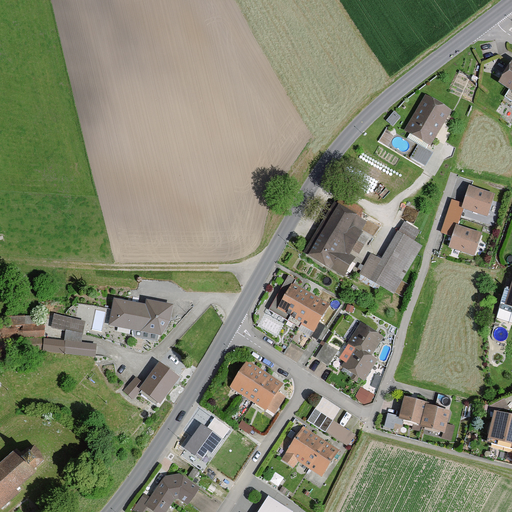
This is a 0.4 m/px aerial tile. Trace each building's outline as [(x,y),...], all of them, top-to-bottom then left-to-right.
[(511,61),(496,84),(511,94),(511,61)] [(408,135),(430,148),(451,112),(429,99),(408,135)] [(464,210),(488,219),(495,200),(471,191),(464,210)] [(303,257),(343,280),(354,260),(347,256),(366,223),(333,204),(303,257)] [(360,274),(390,294),(419,249),(410,244),(417,233),(403,224),(378,263),(370,258),(360,274)] [(482,237),(455,228),(449,246),(475,255),(482,237)] [(274,313),(312,334),(328,304),(290,284),(274,313)] [(173,308),(112,301),(109,329),(169,337),(173,308)] [(379,362),(370,356),(389,327),(366,312),(344,345),(352,350),(339,369),(364,385),(379,362)] [(86,324),(54,315),(51,330),(64,333),(63,340),(44,339),(44,341),(44,352),(95,356),(94,344),(83,344),(82,335),(86,324)] [(45,317),(7,317),(6,343),(44,341),(44,339),(45,317)] [(329,364),(339,348),(326,340),(316,356),(329,364)] [(146,385),(139,394),(157,407),(183,371),(165,359),(146,385)] [(273,416),(285,397),(277,392),(282,385),(245,361),(227,389),(264,413),(266,411),(273,416)] [(136,378),(124,393),(134,400),(139,394),(146,385),(136,378)] [(355,395),(369,404),(375,394),(361,385),(355,395)] [(423,406),(403,401),(399,420),(419,425),(423,406)] [(448,415),(426,409),(420,429),(442,436),(448,415)] [(356,436),(313,410),(304,423),(348,450),(356,436)] [(511,417),(494,413),(489,439),(503,442),(502,448),(511,450),(511,417)] [(193,461),(216,432),(198,418),(182,437),(184,439),(177,448),(193,461)] [(297,463),(314,437),(301,428),(279,461),(292,469),(297,463)] [(307,470),(324,444),(314,437),(297,463),(307,470)] [(0,457),(0,498),(37,468),(32,463),(43,455),(34,444),(23,453),(15,444),(0,457)] [(322,479),(339,453),(324,444),(307,470),(322,479)] [(151,511),(168,511),(177,501),(189,508),(199,491),(182,478),(162,478),(143,505),(151,511)] [(284,511),(265,500),(257,511),(284,511)]
